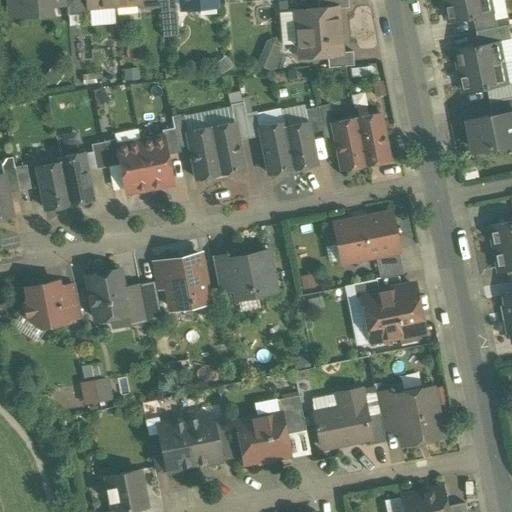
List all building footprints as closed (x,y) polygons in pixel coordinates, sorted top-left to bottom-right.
[(16,0),(18,16),(51,13),(50,5),(49,0),(16,0)] [(86,0),(66,0),(67,4),(68,16),(90,14),(89,7),(87,7),(86,0)] [(159,0),(138,0),(139,3),(138,3),(138,10),(160,8),(159,0)] [(215,0),(180,0),(181,8),(216,5),(215,0)] [(347,0),(317,0),(319,10),(337,8),(338,9),(348,8),(347,0)] [(490,0),(450,0),(446,1),(450,22),(474,17),(493,13),(493,12),(490,0)] [(175,7),(160,8),(162,37),(177,36),(175,7)] [(319,10),(295,12),(298,45),(295,48),(296,53),(304,60),(309,60),(312,56),(327,55),(342,53),(342,52),(338,9),(337,8),(319,10)] [(493,13),(474,17),(477,32),(499,27),(496,12),(493,12),(493,13)] [(499,27),(477,32),(480,45),(499,41),(499,42),(511,39),(508,25),(499,27)] [(480,45),(456,50),(460,72),(503,63),(499,42),(499,41),(480,45)] [(352,51),(342,52),(342,53),(327,55),(328,68),(354,66),(352,51)] [(503,63),(460,72),(465,93),(488,89),(508,85),(508,84),(503,63)] [(508,85),(488,89),(490,102),(511,97),(511,83),(508,84),(508,85)] [(511,97),(490,102),(493,116),(511,111),(511,97)] [(242,102),(229,104),(233,122),(234,122),(238,140),(249,138),(244,114),(242,102)] [(328,104),(316,106),(321,130),(323,142),(335,140),(332,123),(332,122),(328,104)] [(316,106),(304,109),(307,122),(309,133),(321,130),(316,106)] [(511,111),(493,116),(470,120),(476,151),(511,143),(511,111)] [(256,112),(244,114),(249,138),(261,135),(259,127),(256,112)] [(389,160),(379,113),(355,118),(364,164),(389,160)] [(184,114),(171,116),(173,128),(178,152),(190,150),(187,132),(188,132),(184,114)] [(364,164),(355,118),(332,122),(332,123),(335,140),(341,169),(364,164)] [(238,140),(234,122),(233,122),(210,127),(219,174),(243,169),(238,140)] [(282,122),(259,127),(261,135),(269,174),(292,170),(283,127),(282,122)] [(309,133),(307,122),(283,127),(292,170),(315,165),(309,133)] [(219,174),(210,127),(188,132),(187,132),(190,150),(196,179),(219,174)] [(173,128),(161,130),(163,137),(163,136),(167,154),(178,152),(173,128)] [(167,154),(163,136),(163,137),(139,141),(149,188),(173,183),(167,154)] [(115,139),(103,142),(108,167),(120,164),(116,146),(117,146),(115,139)] [(117,146),(116,146),(120,164),(125,193),(149,188),(139,141),(117,146)] [(103,142),(91,144),(96,169),(108,167),(103,142)] [(92,200),(83,153),(59,157),(60,163),(68,204),(92,200)] [(60,163),(37,167),(45,209),(68,204),(60,163)] [(26,166),(14,168),(19,192),(31,189),(26,166)] [(14,168),(2,170),(3,174),(7,194),(19,192),(14,168)] [(3,174),(0,174),(0,218),(12,216),(7,194),(3,174)] [(391,213),(337,224),(345,261),(375,255),(399,250),(391,213)] [(511,220),(491,225),(496,249),(511,245),(511,220)] [(511,245),(496,249),(500,272),(511,270),(511,245)] [(399,250),(375,255),(380,278),(404,274),(399,250)] [(267,251),(237,257),(236,252),(229,254),(236,289),(238,298),(275,290),(267,251)] [(200,254),(154,263),(158,284),(167,283),(172,306),(191,302),(190,297),(207,293),(200,254)] [(229,254),(212,257),(219,292),(236,289),(229,254)] [(119,271),(87,277),(91,297),(89,299),(90,303),(93,303),(96,320),(128,313),(123,288),(119,271)] [(376,279),(352,284),(355,298),(365,296),(364,294),(379,291),(376,279)] [(152,283),(140,285),(146,318),(159,316),(152,283)] [(59,285),(43,288),(42,284),(26,288),(29,300),(20,312),(35,322),(37,318),(48,325),(66,321),(66,320),(59,288),(59,285)] [(379,291),(364,294),(365,296),(367,310),(363,314),(364,321),(370,324),(373,340),(423,330),(414,284),(379,291)] [(74,285),(59,288),(66,320),(81,317),(74,285)] [(140,285),(123,288),(128,313),(130,323),(147,320),(146,318),(140,285)] [(82,364),(84,377),(103,373),(101,360),(82,364)] [(83,402),(113,398),(110,375),(80,378),(83,402)] [(360,388),(337,393),(340,407),(314,412),(319,441),(329,439),(330,445),(367,437),(370,437),(365,416),(360,388)] [(392,389),(375,392),(379,413),(382,427),(397,424),(398,424),(392,396),(393,396),(392,389)] [(393,396),(392,396),(398,424),(397,424),(401,443),(441,435),(431,389),(393,396)] [(337,393),(311,398),(314,412),(340,407),(337,393)] [(298,394),(276,399),(279,413),(280,413),(284,434),(305,430),(298,394)] [(279,413),(236,422),(244,462),(287,454),(284,434),(280,413),(279,413)] [(379,413),(365,416),(370,437),(367,437),(369,445),(385,441),(382,427),(379,413)] [(211,414),(184,419),(193,463),(203,460),(204,462),(220,459),(220,457),(212,422),(211,414)] [(193,463),(184,419),(158,425),(160,432),(167,468),(167,470),(183,467),(183,465),(193,463)] [(224,419),(212,422),(220,457),(231,455),(224,419)] [(160,432),(147,435),(155,470),(167,468),(160,432)] [(140,470),(106,476),(113,511),(116,511),(132,509),(147,506),(140,470)] [(441,488),(401,496),(403,511),(445,511),(444,506),(441,488)] [(465,511),(463,502),(444,506),(445,511),(465,511)]
